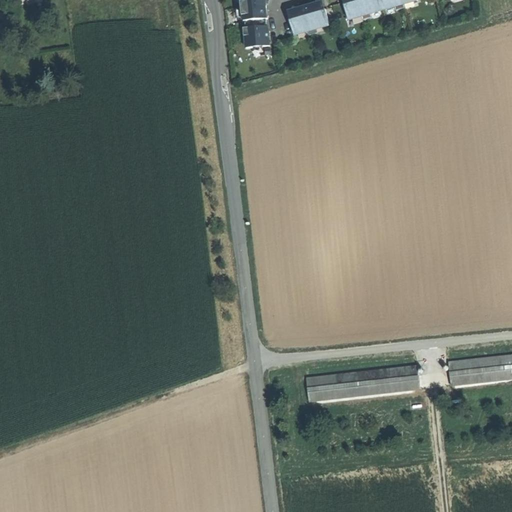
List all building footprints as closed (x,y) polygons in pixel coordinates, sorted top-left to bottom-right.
[(265,0),(241,0),(242,2),(241,2),(243,16),(244,21),(245,21),(246,28),(244,29),(244,36),(245,36),(246,48),(270,46),(268,26),(267,27),(266,23),(266,19),(267,19),(265,0)] [(344,4),(349,20),(362,16),(363,20),(372,18),(371,14),(395,7),(396,11),(405,8),(404,4),(417,0),(350,0),(351,2),(344,4)] [(325,9),(323,2),(316,4),(311,5),(313,9),(317,8),(318,11),(325,9)] [(290,19),(294,35),(298,34),(307,31),(309,36),(318,33),(316,29),(326,26),(330,25),(325,9),(318,11),(317,8),(313,9),(311,5),(299,9),(300,13),(296,14),(297,18),(290,19)] [(294,10),(288,12),(290,19),(297,18),(296,14),(300,13),(299,9),(294,10)] [(511,357),(452,363),(454,387),(511,380),(511,357)] [(312,401),(423,390),(421,366),(309,377),(312,401)]
